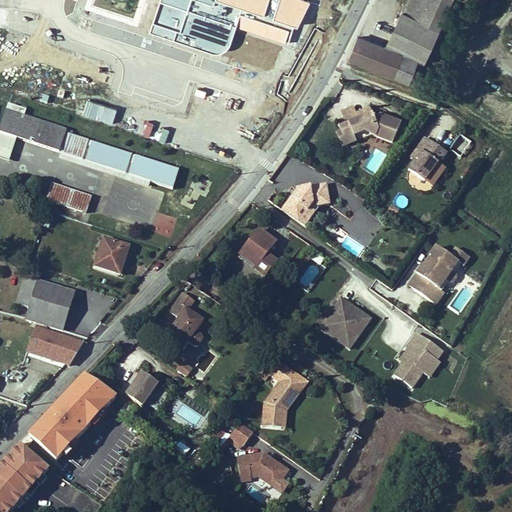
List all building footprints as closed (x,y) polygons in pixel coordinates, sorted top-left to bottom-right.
[(297,25),(310,1),(305,0),(160,0),(150,31),(155,33),(159,24),(176,30),(173,39),(212,52),(219,53),(224,51),(227,48),(231,43),(236,26),(285,42),(291,23),(297,25)] [(418,61),(423,63),(446,12),(451,0),(463,0),(481,8),(484,0),(408,0),(387,48),(357,37),(348,58),(391,75),(392,76),(401,54),(418,61)] [(100,32),(104,17),(91,14),(87,29),(100,32)] [(176,30),(159,24),(155,33),(173,39),(176,30)] [(164,51),(168,37),(154,34),(150,47),(164,51)] [(401,54),(392,76),(409,82),(418,61),(401,54)] [(64,60),(59,75),(74,80),(79,64),(64,60)] [(116,69),(113,83),(128,86),(131,72),(116,69)] [(155,92),(169,97),(173,82),(159,78),(155,92)] [(69,105),(84,108),(87,94),(72,90),(69,105)] [(207,111),(210,98),(196,95),(193,108),(207,111)] [(25,110),(8,105),(0,129),(0,133),(15,138),(23,117),(25,110)] [(128,123),(132,110),(121,107),(117,119),(128,123)] [(353,109),(340,114),(343,121),(355,116),(353,109)] [(343,121),(336,123),(339,132),(341,138),(351,134),(352,137),(362,133),(370,136),(390,145),(399,126),(379,117),(373,119),(371,115),(365,118),(363,113),(355,116),(343,121)] [(160,116),(156,131),(170,134),(174,120),(160,116)] [(66,130),(23,117),(15,138),(59,152),(65,134),(66,130)] [(339,132),(335,134),(340,148),(370,136),(362,133),(352,137),(351,134),(341,138),(339,132)] [(15,138),(0,133),(0,159),(8,162),(15,138)] [(62,153),(82,160),(88,141),(71,136),(67,135),(62,153)] [(449,152),(461,159),(471,141),(460,135),(449,152)] [(430,143),(423,138),(411,155),(416,159),(420,153),(422,154),(430,143)] [(210,154),(212,141),(198,139),(195,152),(210,154)] [(131,156),(91,143),(90,147),(85,161),(125,174),(129,160),(131,156)] [(446,154),(430,143),(422,154),(420,153),(416,159),(410,167),(406,165),(399,174),(412,183),(417,176),(424,181),(436,165),(437,166),(446,154)] [(82,160),(62,153),(60,159),(154,191),(156,184),(85,161),(82,160)] [(174,170),(134,157),(129,175),(156,184),(168,188),(174,170)] [(91,197),(51,184),(46,200),(85,213),(91,197)] [(292,196),(284,208),(301,221),(313,204),(316,206),(319,206),(329,204),(326,185),(297,190),(298,193),(295,198),(292,196)] [(304,227),(319,206),(316,206),(313,204),(301,221),(284,208),(282,211),(304,227)] [(153,233),(170,236),(173,216),(156,213),(153,233)] [(328,234),(334,223),(321,215),(314,226),(328,234)] [(275,243),(259,231),(241,254),(240,255),(256,268),(275,243)] [(119,275),(128,248),(103,240),(94,267),(119,275)] [(450,258),(436,249),(430,258),(432,260),(426,269),(424,267),(417,277),(423,281),(415,293),(437,307),(445,295),(440,291),(446,283),(449,285),(454,284),(457,280),(456,275),(453,272),(458,264),(464,268),(470,259),(456,249),(450,258)] [(307,262),(310,258),(303,253),(300,257),(307,262)] [(300,257),(294,265),(301,270),(307,262),(300,257)] [(432,260),(430,258),(424,267),(426,269),(432,260)] [(42,328),(43,326),(46,327),(61,332),(74,294),(38,283),(40,273),(26,268),(15,304),(28,308),(25,321),(36,324),(35,325),(42,328)] [(423,281),(417,277),(409,288),(415,293),(423,281)] [(190,302),(179,294),(166,312),(175,318),(160,339),(177,350),(184,340),(193,346),(200,336),(192,330),(199,320),(184,310),(190,302)] [(350,306),(341,299),(320,329),(329,335),(333,330),(344,338),(340,343),(349,350),(370,320),(362,314),(358,319),(347,311),(350,306)] [(350,306),(347,311),(358,319),(362,314),(350,306)] [(68,366),(82,344),(44,332),(41,331),(42,328),(35,325),(26,352),(68,366)] [(329,335),(340,343),(344,338),(333,330),(329,335)] [(443,352),(417,334),(406,349),(408,350),(411,352),(402,364),(394,376),(412,389),(423,373),(433,358),(436,361),(443,352)] [(402,364),(411,352),(408,350),(399,362),(402,364)] [(436,361),(433,358),(423,373),(429,378),(440,363),(436,361)] [(180,362),(176,372),(188,378),(192,367),(180,362)] [(287,389),(296,377),(282,366),(272,379),(278,384),(263,404),(261,422),(269,423),(268,429),(280,430),(282,411),(294,395),(287,389)] [(141,374),(125,397),(141,408),(157,385),(141,374)] [(115,398),(84,376),(29,436),(57,462),(115,398)] [(307,384),(296,377),(287,389),(294,395),(282,411),(280,430),(283,431),(286,413),(307,384)] [(118,399),(110,408),(123,418),(131,409),(118,399)] [(251,433),(239,424),(228,436),(242,446),(251,433)] [(216,444),(225,433),(220,429),(217,433),(215,432),(209,439),(216,444)] [(8,511),(48,470),(20,445),(0,466),(0,511),(8,511)] [(183,456),(187,451),(179,445),(175,450),(183,456)] [(259,479),(271,488),(282,473),(272,466),(274,463),(264,456),(238,460),(242,484),(252,483),(252,480),(259,479)] [(289,474),(274,463),(272,466),(282,473),(271,488),(276,492),(289,474)]
